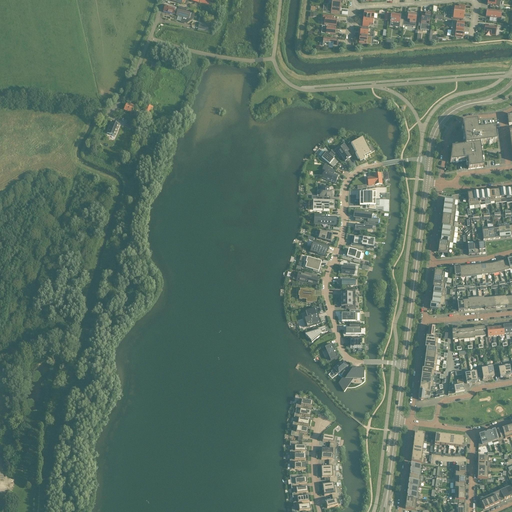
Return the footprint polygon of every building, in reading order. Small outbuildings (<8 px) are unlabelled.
[(327,10),(331,10),(330,13),(339,15),(340,6),(331,5),(328,4),(327,10)] [(453,13),(464,15),(465,6),(458,5),(458,8),(454,8),(453,13)] [(173,14),(176,15),(176,16),(193,20),(194,14),(178,9),(178,10),(174,9),(165,6),(163,12),(173,15),(173,14)] [(486,11),(485,17),(500,19),(501,12),(486,11)] [(420,30),(428,31),(430,14),(425,13),(425,16),(422,15),(420,30)] [(415,27),(417,15),(408,14),(407,23),(409,24),(409,26),(415,27)] [(332,17),(330,16),(323,15),(322,21),(324,21),(324,25),(336,27),(337,20),(332,19),(332,17)] [(400,21),(401,16),(400,16),(397,16),(397,15),(394,15),(391,15),(390,23),(395,23),(394,27),(403,28),(403,22),(400,21)] [(374,19),(363,18),(362,26),(368,27),(369,24),(373,25),(374,19)] [(452,30),(463,31),(464,23),(453,22),(452,30)] [(210,25),(200,23),(198,31),(209,33),(210,25)] [(485,25),(484,33),(487,33),(487,32),(490,32),(490,35),(496,36),(497,26),(490,25),(490,26),(488,26),(489,25),(485,25)] [(336,28),(322,27),(321,34),(335,36),(336,28)] [(359,36),(373,38),(374,30),(360,29),(359,36)] [(447,31),(447,36),(451,37),(462,39),(463,31),(452,30),(452,31),(447,31)] [(373,38),(359,36),(358,44),(371,45),(371,38),(373,38)] [(328,48),(332,49),(332,47),(337,48),(338,44),(337,44),(338,40),(323,39),(322,46),(328,47),(328,48)] [(131,114),(132,113),(134,114),(136,108),(134,107),(135,106),(134,106),(136,103),(131,101),(130,104),(131,105),(130,106),(126,105),(124,111),(131,114)] [(150,114),(153,107),(145,104),(141,115),(150,119),(151,115),(150,114)] [(115,137),(120,125),(112,122),(107,133),(115,137)] [(133,129),(135,124),(128,122),(125,127),(131,130),(131,129),(133,129)] [(487,130),(478,131),(476,122),(462,124),(465,147),(452,149),(450,163),(467,161),(468,169),(483,168),(479,145),(489,143),(489,142),(491,142),(492,143),(496,142),(494,129),(490,129),(490,131),(488,131),(487,130)] [(351,145),(348,146),(352,154),(354,153),(355,153),(356,154),(355,154),(358,159),(359,159),(359,160),(360,162),(364,160),(365,160),(363,157),(367,155),(367,156),(368,156),(367,155),(374,152),(373,150),(371,146),(367,148),(364,141),(358,144),(356,142),(351,144),(351,145)] [(346,152),(349,150),(344,144),(335,151),(339,157),(341,156),(345,162),(346,161),(347,161),(350,158),(346,152)] [(324,152),(322,150),(318,155),(320,157),(329,165),(334,160),(332,159),(334,156),(331,152),(328,155),(324,152)] [(335,184),(337,180),(338,177),(338,176),(325,171),(325,172),(322,179),(335,184)] [(374,177),(367,178),(368,186),(382,184),(381,174),(374,175),(374,177)] [(317,197),(317,200),(330,201),(330,198),(333,198),(333,192),(332,192),(332,188),(325,188),(325,185),(321,185),(321,188),(321,191),(320,191),(320,197),(317,197)] [(360,193),(360,200),(375,200),(375,193),(375,189),(369,190),(369,193),(360,193)] [(444,199),(444,204),(454,206),(454,205),(455,200),(458,201),(458,195),(451,196),(451,200),(444,199)] [(314,201),(313,211),(323,211),(329,211),(328,211),(328,204),(333,204),(333,201),(334,201),(330,201),(317,200),(313,200),(313,201),(314,201)] [(360,200),(359,206),(366,206),(369,206),(369,209),(375,210),(375,206),(379,206),(379,200),(375,200),(360,200)] [(355,218),(355,219),(355,222),(362,222),(362,219),(367,220),(367,222),(378,223),(379,219),(371,218),(372,214),(356,212),(354,212),(353,217),(355,218)] [(321,217),(321,214),(314,214),(314,217),(316,217),(315,224),(321,224),(321,223),(324,223),(324,224),(329,224),(328,226),(336,226),(336,223),(334,222),(334,218),(321,217)] [(354,225),(354,229),(354,232),(359,232),(360,230),(367,230),(366,233),(372,234),(372,233),(372,227),(375,228),(376,228),(376,224),(365,223),(365,226),(354,225)] [(333,233),(320,232),(318,239),(330,243),(332,238),(331,238),(332,236),(333,233)] [(352,236),(352,238),(353,238),(353,240),(352,242),(354,242),(353,243),(353,245),(355,245),(366,246),(366,247),(373,248),(375,241),(364,239),(364,236),(358,235),(358,237),(358,238),(353,238),(353,237),(352,236)] [(325,257),(326,252),(327,249),(326,248),(327,246),(313,242),(312,243),(314,244),(311,253),(325,257)] [(349,250),(347,257),(358,260),(360,253),(349,250)] [(320,274),(320,273),(322,268),(320,267),(321,262),(304,257),(303,262),(304,263),(303,268),(312,271),(312,272),(320,274)] [(354,275),(354,269),(355,269),(356,265),(349,264),(349,267),(343,267),(342,274),(354,275)] [(299,274),(297,281),(316,286),(318,279),(313,277),(313,274),(305,272),(304,275),(301,274),(299,274)] [(341,286),(353,286),(353,281),(350,281),(350,278),(344,278),(344,281),(341,281),(341,286)] [(299,290),(299,296),(300,297),(299,299),(307,300),(306,303),(312,303),(312,302),(316,302),(317,297),(314,297),(315,289),(313,289),(305,288),(305,290),(305,291),(299,290)] [(340,297),(340,300),(355,300),(355,290),(348,290),(348,294),(341,294),(341,297),(340,297)] [(340,300),(340,303),(341,303),(341,306),(345,306),(348,306),(348,310),(355,310),(355,300),(340,300)] [(310,328),(320,324),(321,324),(316,309),(315,309),(305,312),(307,318),(304,319),(307,328),(310,328)] [(345,314),(341,314),(341,317),(341,322),(357,322),(357,314),(360,314),(360,311),(349,311),(349,314),(345,314)] [(346,328),(346,335),(360,335),(360,325),(349,325),(349,328),(346,328)] [(306,338),(307,338),(312,343),(319,337),(319,335),(327,333),(326,329),(325,327),(305,333),(306,338)] [(428,337),(435,338),(438,338),(438,335),(436,334),(434,334),(434,328),(429,328),(428,337)] [(350,348),(360,348),(360,341),(360,338),(353,338),(353,342),(349,342),(349,346),(349,347),(350,347),(350,348)] [(330,361),(338,358),(332,345),(325,348),(330,361)] [(346,367),(342,362),(340,364),(339,363),(335,367),(336,367),(334,369),(338,374),(346,367)] [(511,368),(511,366),(511,363),(508,363),(509,364),(503,365),(505,377),(511,376),(510,369),(511,368)] [(481,364),(477,364),(478,368),(479,373),(482,373),(483,379),(488,378),(486,366),(481,367),(481,364)] [(494,365),(495,370),(498,370),(500,378),(505,377),(503,365),(498,366),(498,364),(494,365)] [(491,365),(486,366),(488,378),(494,377),(493,371),(495,370),(494,365),(491,365)] [(479,373),(478,368),(475,368),(475,370),(470,371),(472,383),(477,382),(476,374),(479,373)] [(350,373),(346,373),(341,380),(343,382),(343,383),(342,384),(346,387),(348,385),(348,386),(351,381),(353,378),(354,378),(354,379),(356,379),(356,378),(362,378),(362,372),(362,370),(356,370),(355,371),(352,369),(350,373)] [(466,384),(472,383),(470,371),(464,372),(464,371),(461,371),(462,375),(462,377),(465,377),(466,384)] [(464,392),(462,380),(457,381),(458,387),(454,387),(455,394),(464,392)] [(419,390),(418,400),(421,401),(423,400),(424,395),(426,396),(426,392),(427,392),(420,391),(419,390)] [(296,405),(295,409),(297,409),(303,410),(304,407),(312,408),(313,402),(299,400),(298,405),(296,405)] [(297,409),(296,414),(294,414),(294,418),(295,418),(302,419),(302,416),(310,417),(311,411),(303,410),(297,409)] [(295,418),(294,423),(293,423),(292,427),(294,427),(300,428),(301,425),(308,426),(309,420),(302,419),(295,418)] [(291,432),(291,436),(299,437),(299,434),(307,435),(308,429),(300,428),(294,427),(293,432),(291,432)] [(507,427),(502,429),(505,439),(510,437),(507,427)] [(497,430),(495,431),(494,431),(498,442),(503,440),(500,429),(496,430),(497,430)] [(490,433),(489,433),(493,444),(498,442),(494,431),(495,431),(494,431),(491,432),(490,433)] [(484,434),(488,445),(488,447),(493,445),(493,444),(489,433),(490,433),(489,432),(486,433),(486,434),(484,434)] [(478,448),(488,445),(484,434),(479,436),(480,439),(479,439),(478,439),(478,448)] [(330,446),(338,447),(338,444),(337,443),(337,438),(323,436),(322,442),(330,443),(330,446)] [(291,447),(291,451),(298,451),(298,452),(306,452),(306,446),(298,446),(298,442),(290,442),(290,447),(291,447)] [(321,454),(336,455),(336,450),(337,450),(338,447),(330,446),(329,449),(322,449),(321,454)] [(298,455),(298,452),(298,451),(291,451),(290,451),(290,456),(291,456),(291,460),(298,461),(305,461),(306,455),(298,455)] [(329,463),(337,463),(337,460),(335,460),(336,455),(321,454),(321,460),(329,460),(329,463)] [(298,464),(298,461),(291,460),(290,460),(289,465),(291,465),(291,470),(305,470),(305,464),(298,464)] [(337,467),(337,463),(329,463),(329,467),(321,467),(321,473),(336,472),(335,467),(337,467)] [(336,477),(336,472),(321,473),(322,478),(329,478),(330,481),(338,480),(337,477),(336,477)] [(298,475),(289,476),(290,480),(292,480),(292,485),(299,484),(299,485),(307,484),(306,478),(298,479),(298,475)] [(323,491),(337,488),(337,483),(338,483),(338,480),(330,481),(330,484),(322,485),(323,491)] [(293,489),(293,494),(300,493),(300,494),(308,493),(307,487),(299,488),(299,485),(299,484),(292,485),(291,485),(291,489),(293,489)] [(332,498),(340,496),(340,493),(338,493),(337,488),(323,491),(324,496),(332,495),(332,498)] [(504,500),(500,491),(499,489),(494,492),(499,502),(501,501),(501,502),(504,500)] [(509,498),(505,489),(500,491),(504,500),(506,499),(506,500),(509,498)] [(499,503),(499,502),(494,492),(489,494),(490,496),(494,505),(499,503)] [(300,493),(293,494),(292,494),(292,498),(294,498),(295,503),(301,502),(301,503),(309,502),(308,496),(300,497),(300,494),(300,493)] [(465,504),(465,495),(454,495),(455,494),(453,494),(453,500),(458,500),(458,503),(465,504)] [(341,500),(340,496),(332,498),(333,501),(325,503),(327,509),(341,505),(339,500),(341,500)] [(485,498),(489,507),(494,505),(490,496),(485,498)] [(484,509),(489,507),(485,498),(480,500),(484,509)] [(295,507),(295,511),(300,511),(310,511),(309,505),(302,506),(301,503),(301,502),(295,503),(293,503),(294,508),(295,507)]
